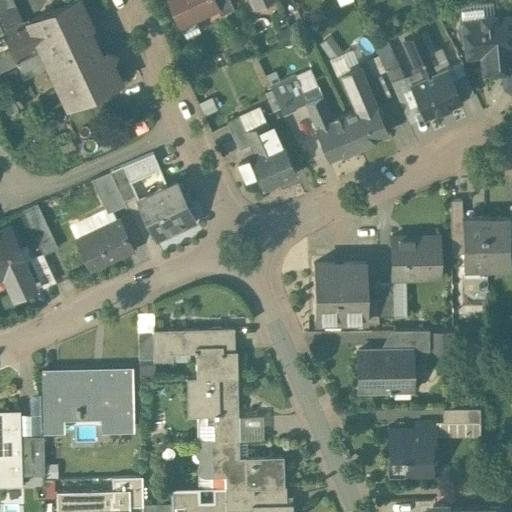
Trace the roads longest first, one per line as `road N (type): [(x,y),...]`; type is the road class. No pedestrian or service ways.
road 1 (residential): [(239,244),(361,511)]
road 2 (residential): [(511,143),(473,142),(239,244)]
road 3 (residential): [(239,244),(0,348)]
road 4 (residential): [(185,125),(41,189),(12,183),(0,157)]
road 5 (residential): [(125,0),(185,125)]
road 6 (residential): [(185,125),(239,244)]
